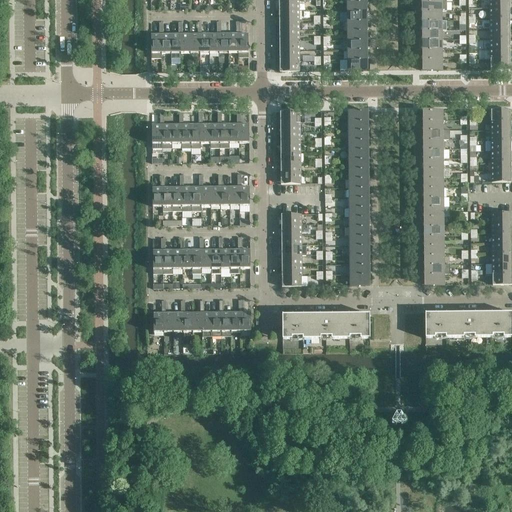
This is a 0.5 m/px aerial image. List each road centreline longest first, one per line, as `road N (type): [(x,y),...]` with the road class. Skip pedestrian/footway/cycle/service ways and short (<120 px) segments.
road 1 (unclassified): [(70,511),(67,92)]
road 2 (unclassified): [(33,511),(29,118)]
road 3 (unclassified): [(264,294),(264,302),(511,301)]
road 4 (tertiary): [(511,91),(262,93)]
road 5 (tertiary): [(262,93),(67,92)]
